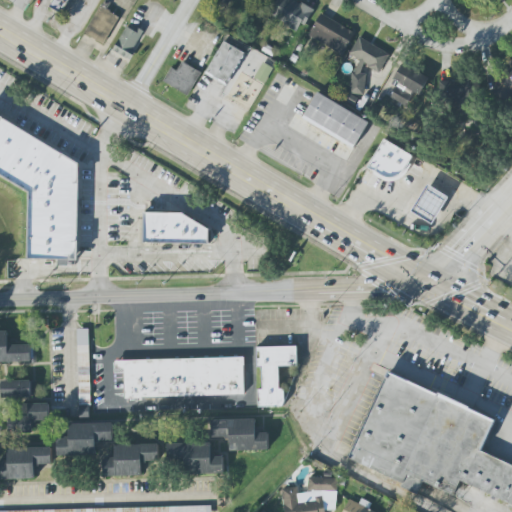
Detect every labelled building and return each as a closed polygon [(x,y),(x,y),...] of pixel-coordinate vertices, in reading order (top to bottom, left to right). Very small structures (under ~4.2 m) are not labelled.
[(69,0),(52,0),(49,7),(62,14),(69,0)] [(301,32),(313,9),(295,0),(277,0),(270,15),(301,32)] [(120,15),(100,5),(86,34),(105,44),(120,15)] [(355,33),(321,13),(308,35),(342,55),(355,33)] [(130,60),(144,29),(127,22),(114,53),(130,60)] [(390,54),(359,37),(349,54),(360,60),(351,77),(350,94),(365,95),(366,75),(362,72),(363,64),(379,73),(390,54)] [(223,43),(204,74),(224,85),(242,54),(223,43)] [(265,45),(261,51),(271,57),(275,51),(265,45)] [(292,55),(289,61),(294,64),(298,58),(292,55)] [(182,62),(176,72),(170,69),(162,82),(186,96),(200,74),(182,62)] [(262,63),(253,79),(262,84),(272,69),(262,63)] [(393,81),(422,94),(429,78),(401,64),(393,81)] [(511,100),(511,75),(498,75),(498,100),(511,100)] [(473,98),(474,80),(444,79),(443,106),(467,107),(467,98),(473,98)] [(405,106),(414,92),(400,84),(392,98),(405,106)] [(318,93),(303,119),(353,149),(369,123),(318,93)] [(350,95),(345,102),(353,106),(357,100),(350,95)] [(79,162),(0,116),(0,173),(30,191),(30,259),(78,260),(78,241),(75,239),(78,234),(79,162)] [(395,184),(413,155),(385,139),(367,168),(395,184)] [(428,184),(412,211),(432,224),(448,197),(428,184)] [(141,215),(141,245),(206,246),(206,231),(180,215),(141,215)] [(88,330),(76,330),(77,406),(90,406),(88,330)] [(0,362),(33,362),(33,344),(8,345),(8,331),(0,331),(0,362)] [(259,408),(285,407),(284,389),(280,389),(279,367),(298,366),(297,346),(257,347),(257,368),(261,368),(262,390),(258,390),(259,408)] [(243,357),(114,361),(114,370),(124,369),(125,398),(244,395),(243,357)] [(349,457),(403,483),(401,486),(417,494),(424,481),(454,495),(460,480),(511,504),(511,466),(479,451),(495,420),(388,371),(349,457)] [(1,397),(36,398),(36,381),(1,380),(1,397)] [(8,432),(33,431),(32,421),(49,421),(49,403),(21,404),(21,416),(8,416),(8,432)] [(87,407),(78,407),(79,418),(88,418),(87,407)] [(268,432),(256,432),(256,419),(212,420),(212,438),(230,438),(230,451),(269,450),(268,432)] [(69,423),(69,437),(57,437),(57,456),(96,456),(96,441),(113,441),(113,424),(69,423)] [(224,473),(223,455),(211,456),(211,443),(167,444),(168,465),(185,464),(186,474),(224,473)] [(114,445),(115,458),(103,459),(103,477),(142,476),(142,463),(159,462),(159,444),(114,445)] [(0,479),(35,479),(35,465),(52,464),(52,447),(8,448),(8,462),(0,461),(0,479)] [(337,478),(309,478),(308,493),(297,493),(297,488),(285,487),(284,511),(325,511),(325,510),(336,510),(337,478)] [(371,503),(362,499),(360,504),(349,499),(342,511),(375,511),(369,509),(371,503)]
